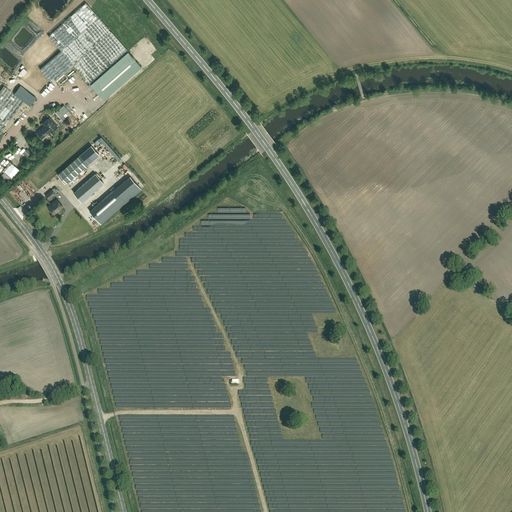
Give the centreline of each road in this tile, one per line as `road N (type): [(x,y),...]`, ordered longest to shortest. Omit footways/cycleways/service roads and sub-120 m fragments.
road 1 (primary): [(427,511),(382,360),(330,249),(268,148),(147,0)]
road 2 (tertiary): [(122,511),(67,301),(45,256),(0,198)]
